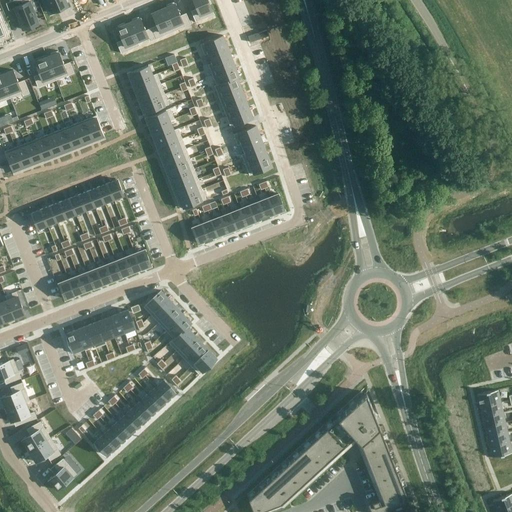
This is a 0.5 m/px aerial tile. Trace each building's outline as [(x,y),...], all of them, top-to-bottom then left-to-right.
[(16,0),(13,0),(6,3),(8,10),(15,8),(23,29),(38,24),(29,1),(19,5),(16,0)] [(43,0),(49,15),(57,11),(58,15),(70,10),(65,0),(43,0)] [(193,0),(197,8),(191,11),(195,22),(214,14),(209,4),(211,3),(209,0),(193,0)] [(167,7),(163,8),(173,31),(190,24),(186,13),(180,15),(175,3),(174,3),(173,2),(166,5),(167,7)] [(157,25),(151,27),(156,38),(173,31),(163,8),(152,13),(157,25)] [(132,21),(128,23),(137,44),(138,43),(148,39),(149,41),(156,38),(151,27),(145,30),(140,18),(139,18),(139,16),(131,19),(132,21)] [(122,40),(116,42),(121,53),(139,46),(138,43),(137,44),(128,23),(125,24),(124,22),(117,25),(118,27),(117,27),(122,40)] [(222,35),(200,44),(204,55),(209,53),(208,53),(226,46),(222,35)] [(226,46),(208,53),(209,53),(212,62),(212,63),(230,56),(226,46)] [(51,55),(47,57),(55,80),(74,73),(70,62),(64,64),(59,52),(58,52),(57,51),(50,53),(51,55)] [(212,62),(208,64),(212,75),(234,66),(230,56),(212,63),(212,62)] [(39,73),(33,76),(37,87),(55,80),(47,57),(34,61),(39,73)] [(148,65),(130,72),(134,82),(152,75),(148,65)] [(234,66),(212,75),(216,84),(216,85),(236,77),(238,76),(234,66)] [(13,70),(1,75),(10,98),(22,93),(23,95),(29,93),(24,80),(18,82),(13,70)] [(152,75),(134,82),(138,92),(161,84),(157,73),(152,75)] [(0,101),(10,98),(1,75),(0,74),(0,101)] [(216,84),(214,85),(218,96),(240,87),(236,77),(216,85),(216,84)] [(161,84),(138,92),(142,102),(165,94),(161,84)] [(240,87),(218,96),(222,106),(244,97),(240,87)] [(165,94),(142,102),(146,113),(169,104),(165,94)] [(244,97),(222,106),(226,116),(248,107),(244,97)] [(248,107),(226,116),(230,126),(252,118),(248,107)] [(170,108),(148,116),(152,127),(170,120),(174,119),(170,108)] [(96,115),(86,119),(93,139),(104,135),(96,115)] [(86,119),(75,123),(83,143),(93,139),(86,119)] [(170,120),(152,127),(156,137),(174,130),(173,130),(170,120)] [(75,123),(65,127),(73,147),(83,143),(75,123)] [(255,125),(233,134),(237,145),(242,143),(260,136),(255,125)] [(65,127),(55,131),(63,151),(73,147),(65,127)] [(174,130),(156,137),(160,147),(182,138),(178,128),(173,130),(174,130)] [(55,131),(45,135),(53,155),(63,151),(55,131)] [(45,135),(35,139),(43,159),(53,155),(45,135)] [(260,136),(242,143),(245,152),(246,153),(264,146),(260,136)] [(182,138),(160,147),(164,157),(186,148),(182,138)] [(35,139),(25,143),(33,163),(43,159),(35,139)] [(25,143),(15,147),(23,167),(33,163),(25,143)] [(245,152),(241,154),(245,165),(267,156),(264,146),(246,153),(245,152)] [(15,147),(5,151),(12,170),(12,171),(23,167),(15,147)] [(186,148),(164,157),(168,167),(190,158),(186,148)] [(267,156),(245,165),(249,175),(272,166),(267,156)] [(190,158),(168,167),(172,177),(194,169),(190,158)] [(194,169),(172,177),(175,187),(198,179),(194,169)] [(117,179),(108,183),(114,199),(123,195),(117,179)] [(198,179),(175,187),(179,197),(202,189),(198,179)] [(108,183),(98,187),(104,202),(114,199),(108,183)] [(98,187),(89,190),(95,206),(104,202),(98,187)] [(202,189),(179,197),(184,208),(206,199),(202,189)] [(89,190),(79,194),(85,210),(95,206),(89,190)] [(79,194),(69,198),(76,213),(85,210),(79,194)] [(278,194),(268,197),(275,213),(284,209),(283,205),(280,197),(280,198),(278,194)] [(268,197),(259,201),(265,217),(269,215),(275,213),(268,197)] [(69,198),(60,202),(66,217),(76,213),(69,198)] [(259,201),(249,205),(256,220),(260,218),(261,219),(265,217),(259,201)] [(60,202),(50,205),(57,221),(66,217),(60,202)] [(50,205),(41,209),(47,225),(57,221),(50,205)] [(249,205),(240,208),(246,224),(251,222),(250,222),(256,220),(249,205)] [(240,208),(230,212),(236,228),(241,226),(242,226),(246,224),(240,208)] [(41,209),(31,213),(37,228),(47,225),(41,209)] [(230,212),(221,216),(227,232),(232,230),(231,230),(236,228),(230,212)] [(221,216),(211,220),(217,235),(222,233),(223,233),(227,232),(221,216)] [(211,220),(202,223),(208,239),(213,237),(212,237),(217,235),(211,220)] [(202,223),(192,227),(195,234),(198,243),(204,241),(208,239),(202,223)] [(145,249),(135,253),(141,268),(151,265),(145,249)] [(135,253),(125,257),(131,272),(141,268),(135,253)] [(125,257),(116,260),(122,276),(131,272),(125,257)] [(116,260),(106,264),(113,280),(122,276),(116,260)] [(106,264),(97,268),(103,283),(113,280),(106,264)] [(97,268),(87,272),(94,287),(103,283),(97,268)] [(87,272),(78,275),(84,291),(94,287),(87,272)] [(78,275),(68,279),(75,295),(84,291),(78,275)] [(68,279),(58,283),(65,298),(75,295),(68,279)] [(161,290),(143,306),(151,315),(168,298),(161,290)] [(16,291),(5,295),(7,300),(14,317),(24,313),(16,291)] [(168,298),(151,315),(158,323),(176,306),(168,298)] [(0,302),(0,311),(4,321),(14,317),(7,300),(0,302)] [(176,306),(158,323),(166,330),(183,314),(176,306)] [(127,309),(117,313),(124,331),(123,332),(124,334),(135,329),(127,309)] [(117,313),(107,317),(114,335),(123,332),(124,331),(117,313)] [(183,314),(166,330),(173,338),(186,326),(191,322),(183,314)] [(107,317),(97,321),(104,339),(114,335),(107,317)] [(97,321),(87,325),(94,343),(93,343),(95,348),(106,343),(104,339),(97,321)] [(87,325),(77,329),(83,347),(84,347),(93,343),(94,343),(87,325)] [(173,338),(168,342),(176,350),(193,334),(186,326),(173,338)] [(77,329),(66,333),(74,353),(85,349),(84,347),(83,347),(77,329)] [(193,334),(176,350),(184,358),(201,342),(193,334)] [(201,342),(184,358),(191,366),(208,350),(201,342)] [(208,350),(191,366),(199,374),(216,358),(208,350)] [(13,358),(0,363),(0,378),(6,376),(9,382),(21,378),(13,358)] [(163,379),(155,387),(167,399),(174,392),(163,379)] [(322,380),(317,382),(322,392),(327,389),(322,380)] [(13,392),(1,397),(6,409),(25,402),(29,400),(22,382),(10,386),(13,392)] [(155,387),(148,393),(159,406),(167,399),(155,387)] [(486,392),(477,394),(480,407),(501,402),(498,389),(489,391),(486,392)] [(366,392),(248,499),(253,511),(264,511),(264,510),(281,503),(360,431),(365,437),(360,442),(361,443),(382,497),(368,503),(371,511),(378,511),(408,500),(378,424),(376,426),(373,419),(376,417),(366,392)] [(148,393),(140,400),(151,413),(159,406),(148,393)] [(140,400),(133,407),(144,420),(151,413),(140,400)] [(25,402),(6,409),(11,421),(22,417),(24,423),(36,418),(34,411),(29,413),(25,402)] [(501,402),(480,407),(482,417),(503,412),(501,402)] [(133,407),(125,414),(136,426),(144,420),(133,407)] [(273,426),(282,434),(299,415),(289,407),(273,426)] [(503,412),(482,417),(484,427),(505,422),(503,412)] [(125,414),(117,421),(129,433),(136,426),(125,414)] [(32,433),(22,440),(29,451),(50,437),(40,421),(29,428),(32,433)] [(117,421),(110,428),(121,440),(129,433),(117,421)] [(505,422),(484,427),(487,437),(507,432),(505,422)] [(110,428),(102,435),(114,447),(121,440),(110,428)] [(507,432),(487,437),(489,447),(510,442),(507,432)] [(102,435),(94,442),(106,454),(114,447),(102,435)] [(50,437),(29,451),(32,455),(30,456),(34,462),(35,461),(36,462),(46,455),(50,461),(61,454),(50,437)] [(511,452),(510,442),(489,447),(491,457),(500,455),(503,455),(503,454),(511,452)] [(58,472),(48,480),(57,490),(76,473),(63,458),(53,466),(58,472)] [(511,492),(492,500),(496,510),(511,503),(511,492)] [(511,511),(511,503),(496,510),(496,511),(511,511)]
